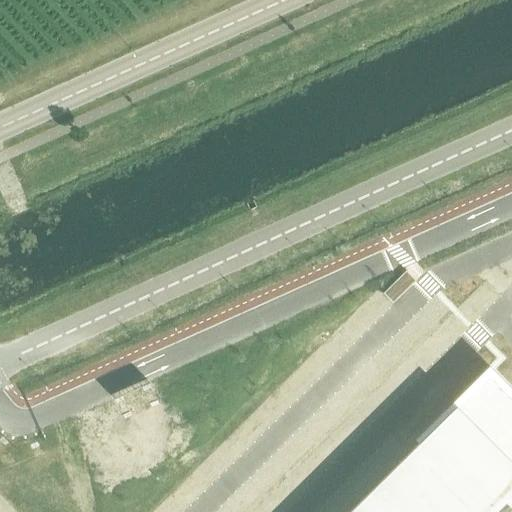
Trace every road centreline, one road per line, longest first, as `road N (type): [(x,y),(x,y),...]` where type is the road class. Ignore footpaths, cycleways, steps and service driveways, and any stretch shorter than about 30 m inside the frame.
road 1 (unclassified): [(511,128),(0,352)]
road 2 (unclassified): [(0,128),(286,0)]
